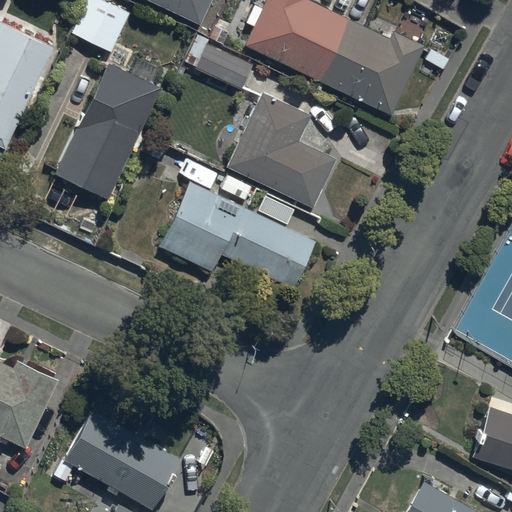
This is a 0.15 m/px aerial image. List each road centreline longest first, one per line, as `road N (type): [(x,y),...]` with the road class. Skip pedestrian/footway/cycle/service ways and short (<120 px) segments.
road 1 (residential): [(511,79),(321,420)]
road 2 (residential): [(0,265),(321,420)]
